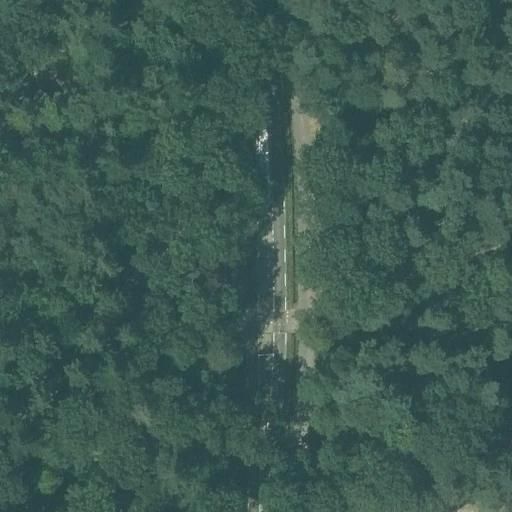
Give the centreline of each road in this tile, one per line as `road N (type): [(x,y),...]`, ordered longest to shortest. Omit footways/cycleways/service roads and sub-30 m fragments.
road 1 (secondary): [(265,511),(261,0)]
road 2 (track): [(173,0),(178,35),(164,147),(173,225),(189,304),(203,317),(230,318)]
road 3 (track): [(265,252),(143,263),(62,292),(0,303)]
